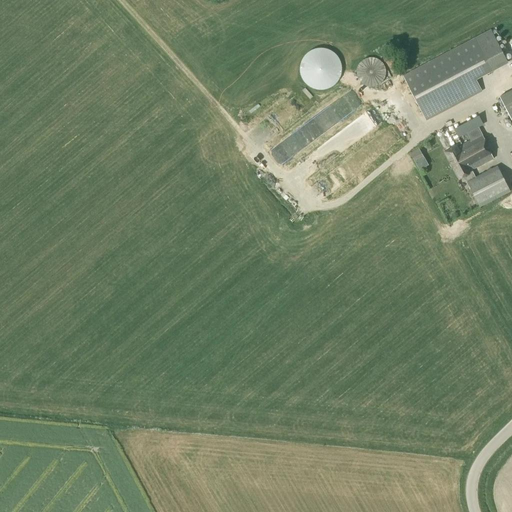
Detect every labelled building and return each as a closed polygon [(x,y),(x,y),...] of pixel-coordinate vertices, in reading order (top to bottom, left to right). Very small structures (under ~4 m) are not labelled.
[(426,121),(482,91),(476,80),(508,64),(490,30),(459,47),(403,76),(426,121)] [(370,87),(373,87),(375,86),(377,86),(380,84),(381,83),(383,81),(384,78),(385,76),(385,74),(385,71),(385,69),(384,66),(383,64),(381,62),(379,61),(377,59),(375,58),(372,58),(370,58),(367,58),(365,59),(363,60),(361,62),(359,63),(358,66),(357,68),(356,70),(356,73),(356,75),(357,78),(358,80),(359,82),(361,84),(363,85),(365,86),(368,87),(370,87)] [(511,116),(511,84),(500,91),(511,116)] [(493,159),(477,128),(482,125),(474,109),(450,121),(459,138),(466,134),(470,142),(457,148),(457,146),(444,153),(458,180),(464,177),(479,207),(509,192),(496,168),(475,179),(471,171),(493,159)] [(349,149),(358,144),(352,132),(343,136),(349,149)] [(302,134),(281,153),(289,162),(310,143),(302,134)] [(415,163),(424,158),(418,149),(410,154),(415,163)]
